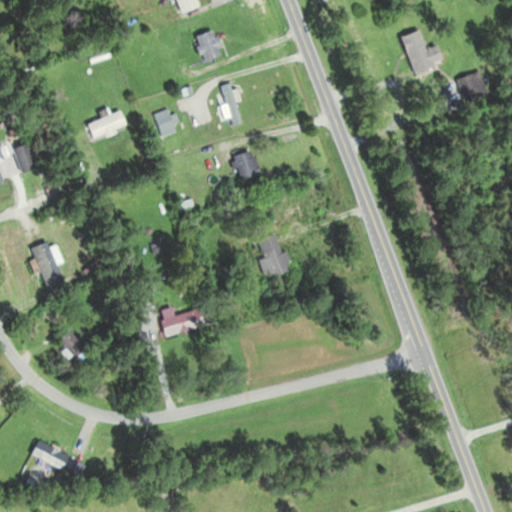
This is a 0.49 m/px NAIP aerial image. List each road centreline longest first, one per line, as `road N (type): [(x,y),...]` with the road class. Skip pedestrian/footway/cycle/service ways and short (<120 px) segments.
road 1 (primary): [(490,511),(295,0)]
road 2 (residential): [(427,348),(146,421),(79,410),(54,396),(0,337)]
